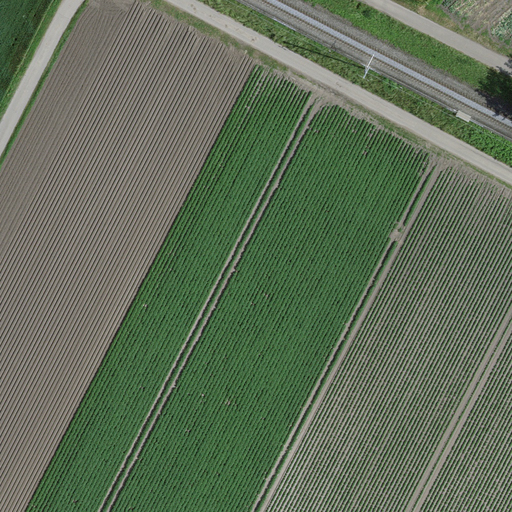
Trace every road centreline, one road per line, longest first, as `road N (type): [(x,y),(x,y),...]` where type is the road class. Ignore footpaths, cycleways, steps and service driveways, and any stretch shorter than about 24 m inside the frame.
road 1 (track): [(511,182),(157,0)]
road 2 (unclassified): [(362,0),(511,72)]
road 3 (track): [(75,0),(0,146)]
